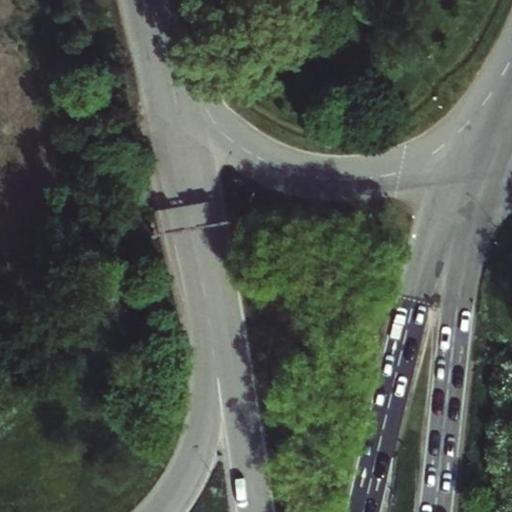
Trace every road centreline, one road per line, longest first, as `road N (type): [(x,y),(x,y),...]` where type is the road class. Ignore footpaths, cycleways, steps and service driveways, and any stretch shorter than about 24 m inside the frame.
road 1 (motorway): [(362,511),(453,167)]
road 2 (motorway): [(435,511),(456,308),(453,167)]
road 3 (primary): [(149,9),(187,91),(234,143),(310,177),(373,178)]
road 4 (motorway): [(193,219),(210,417),(202,453),(171,511)]
road 5 (motorway): [(193,219),(255,511)]
road 6 (motorway): [(149,9),(193,219)]
